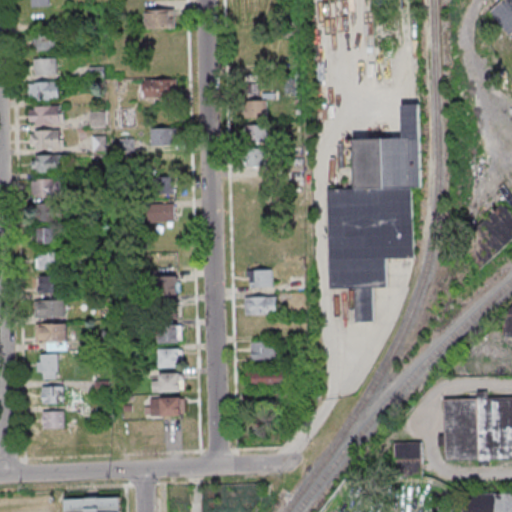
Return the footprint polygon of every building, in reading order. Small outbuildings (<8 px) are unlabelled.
[(511,37),(492,15),(508,0),(511,0),(511,37)] [(175,28),(175,9),(146,9),(146,28),(175,28)] [(61,34),(33,34),(33,50),(61,50),(61,34)] [(57,58),(34,58),(34,74),(57,74),(57,58)] [(143,79),(143,97),(178,97),(178,79),(143,79)] [(296,92),(296,80),(285,80),(285,92),(296,92)] [(27,81),(27,99),(61,99),(61,81),(27,81)] [(267,100),(245,100),(245,118),(267,119),(267,100)] [(357,189),(355,139),(405,138),(404,105),(419,105),(422,187),(414,187),(357,189)] [(30,124),(62,124),(62,106),(30,106),(30,124)] [(106,112),(90,112),(90,126),(106,126),(106,112)] [(247,125),(247,142),(268,142),(268,125),(247,125)] [(151,128),(151,146),(176,146),(176,128),(151,128)] [(61,149),(61,130),(30,130),(30,149),(61,149)] [(269,148),(244,148),(244,167),(269,167),(269,148)] [(32,171),(66,171),(66,154),(32,154),(32,171)] [(35,178),(35,197),(63,197),(63,178),(35,178)] [(158,180),(160,194),(175,193),(173,179),(158,180)] [(357,189),(329,189),(333,287),(357,286),(358,322),(375,321),(374,287),(389,287),(388,257),(416,256),(414,187),(357,189)] [(65,203),(35,203),(35,223),(65,223),(65,203)] [(175,223),(175,204),(152,204),(152,223),(175,223)] [(466,247),(484,265),(511,236),(511,233),(496,218),(466,247)] [(35,244),(63,244),(63,228),(35,228),(35,244)] [(63,251),(36,251),(36,269),(63,269),(63,251)] [(269,270),(249,270),(249,287),(269,287),(269,270)] [(62,275),(38,275),(38,293),(62,293),(62,275)] [(156,295),(179,295),(179,275),(156,275),(156,295)] [(245,314),(277,314),(277,297),(245,297),(245,314)] [(66,299),(35,299),(35,317),(66,317),(66,299)] [(511,334),(504,335),(503,319),(511,311),(511,334)] [(47,350),(68,350),(68,323),(36,323),(36,342),(47,342),(47,350)] [(155,344),(181,344),(181,325),(155,325),(155,344)] [(252,358),(277,358),(277,341),(252,341),(252,358)] [(181,350),(159,350),(159,368),(181,368),(181,350)] [(57,378),(58,353),(38,353),(37,378),(57,378)] [(288,369),(247,369),(247,387),(288,387),(288,369)] [(183,373),(159,373),(159,381),(153,381),(153,392),(183,392),(183,373)] [(65,404),(65,385),(39,385),(39,404),(65,404)] [(443,398),(445,459),(479,458),(479,465),(490,464),(490,459),(511,458),(511,396),(488,397),(488,390),(476,390),(476,397),(443,398)] [(146,415),(181,415),(181,397),(146,397),(146,415)] [(66,429),(66,411),(41,411),(41,429),(66,429)] [(397,474),(422,473),(422,443),(397,443),(397,474)] [(511,511),(466,511),(466,493),(511,491),(511,511)] [(120,511),(120,496),(65,500),(65,511),(120,511)]
